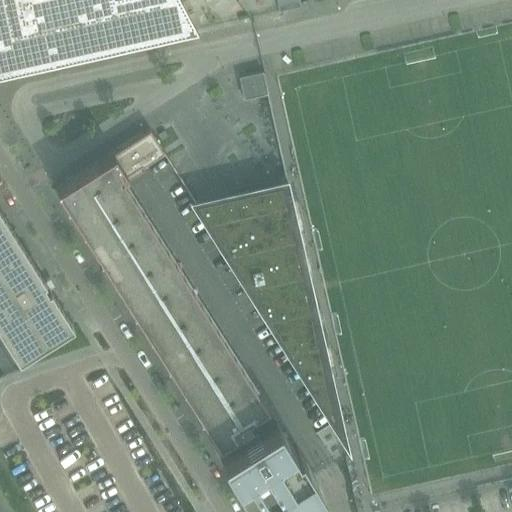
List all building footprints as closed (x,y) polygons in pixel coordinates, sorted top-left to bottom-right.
[(0,0),(0,72),(196,29),(180,0),(0,0)] [(298,0),(276,0),(279,10),(279,11),(300,6),(298,0)] [(239,76),(243,98),(267,93),(262,71),(239,76)] [(238,486),(254,511),(272,511),(296,497),(296,496),(316,483),(302,461),(305,459),(296,445),(293,447),(290,442),(288,443),(125,182),(145,169),(142,165),(163,151),(149,128),(56,187),(209,429),(218,443),(223,440),(229,448),(219,455),(239,486),(238,486)] [(287,181),(195,202),(337,426),(338,425),(324,402),(331,398),(336,397),(287,181)] [(0,331),(18,359),(72,325),(49,288),(47,290),(43,282),(45,281),(0,210),(0,331)]
